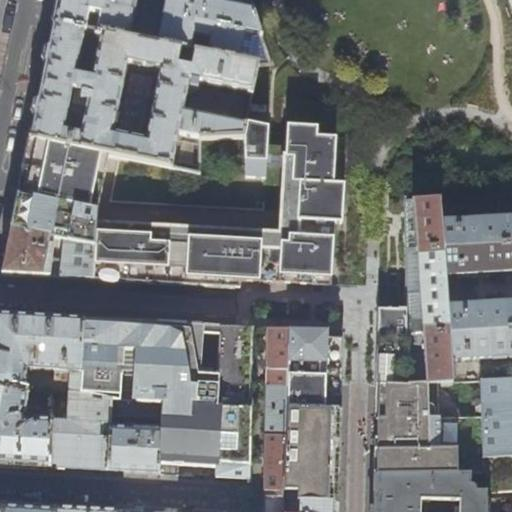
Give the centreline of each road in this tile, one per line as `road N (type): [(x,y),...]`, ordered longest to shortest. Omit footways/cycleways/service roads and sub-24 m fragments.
road 1 (residential): [(244,499),(0,486)]
road 2 (residential): [(242,309),(0,293)]
road 3 (residential): [(0,139),(28,0)]
road 4 (residential): [(360,385),(356,511)]
